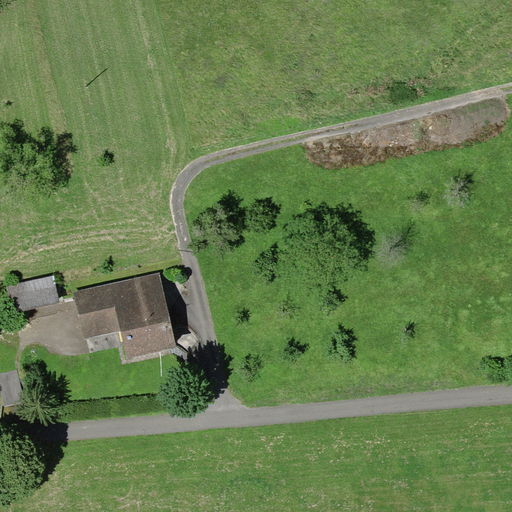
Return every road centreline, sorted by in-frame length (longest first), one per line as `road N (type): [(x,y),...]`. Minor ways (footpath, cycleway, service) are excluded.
road 1 (track): [(511,87),(208,157),(183,175),(177,204),(223,415)]
road 2 (residential): [(511,391),(0,436)]
